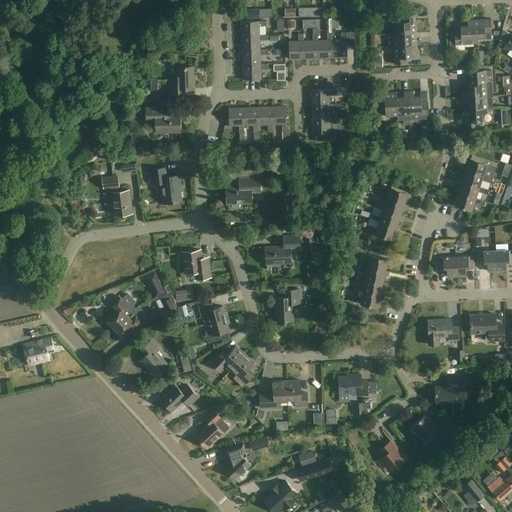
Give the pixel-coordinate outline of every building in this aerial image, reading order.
[(297,8),(297,17),(306,17),(306,8),(297,8)] [(295,17),(295,9),(285,9),(285,17),(295,17)] [(261,10),(249,10),(249,18),(261,18),(261,10)] [(393,34),(417,33),(416,15),(404,15),(404,21),(399,21),(399,29),(393,29),(393,34)] [(296,19),(288,19),(288,29),(296,29),(296,19)] [(473,20),(475,44),(480,44),(479,38),(487,38),(487,40),(493,40),(491,19),(473,20)] [(457,45),(475,44),(473,20),(469,20),(469,26),(462,26),(462,32),(456,32),(456,33),(451,33),(452,51),(457,50),(457,45)] [(260,35),(260,27),(267,26),(267,21),(243,21),(243,36),(260,35)] [(511,57),(511,35),(503,30),(500,41),(506,45),(504,50),(508,53),(507,54),(511,57)] [(319,58),(333,57),(333,40),(333,32),(328,33),(328,40),(319,40),(318,40),(319,58)] [(333,40),(333,57),(348,57),(348,46),(356,46),(355,32),(342,32),(342,40),(333,40)] [(304,41),(304,33),(299,34),(299,41),(289,41),(290,59),(304,58),(304,41)] [(318,40),(319,40),(319,33),(313,33),(313,40),(304,41),(304,58),(319,58),(318,40)] [(393,34),(394,46),(418,45),(418,40),(412,40),(412,33),(417,33),(393,34)] [(260,35),(243,36),(243,50),(260,50),(260,40),(268,40),(268,35),(260,35)] [(418,50),(418,45),(394,46),(395,65),(408,64),(408,58),(413,57),(413,50),(418,50)] [(260,50),(243,50),(244,65),(261,64),(261,55),(268,55),(268,49),(260,50)] [(269,64),(261,64),(244,65),(244,79),(262,79),(262,69),(269,69),(269,64)] [(193,81),(193,66),(184,67),(184,68),(177,68),(177,84),(172,84),(172,96),(185,95),(185,89),(195,89),(195,81),(193,81)] [(464,93),(464,98),(492,96),(493,96),(492,84),(488,84),(487,70),(470,71),(470,85),(469,85),(470,93),(464,93)] [(312,90),(313,105),(331,104),(330,95),(347,95),(347,89),(337,89),(337,90),(330,90),(312,90)] [(409,92),(411,119),(426,119),(426,115),(429,115),(428,102),(422,102),(422,96),(415,97),(415,91),(409,92)] [(398,120),(399,120),(397,92),(380,93),(380,106),(386,106),(387,117),(398,116),(398,120)] [(399,120),(411,119),(409,92),(410,97),(405,97),(405,92),(397,92),(399,120)] [(464,98),(464,103),(470,102),(471,109),(489,108),(489,109),(493,108),(492,96),(464,98)] [(331,104),(313,105),(313,119),(331,119),(331,118),(331,109),(341,109),(341,103),(331,104)] [(274,124),(273,106),(259,107),(259,124),(260,124),(269,124),(269,132),(274,132),(274,124)] [(288,106),(273,106),(274,124),(283,123),(283,131),(288,131),(288,106)] [(245,125),(244,107),(230,108),(230,125),(240,125),(240,133),(245,132),(245,125)] [(259,107),(244,107),(245,125),(254,125),(254,132),(260,132),(260,124),(259,124),(259,107)] [(162,115),(161,108),(147,108),(147,121),(156,121),(157,133),(181,132),(180,114),(162,115)] [(489,108),(471,109),(465,110),(466,128),(479,128),(479,122),(484,122),(483,114),(489,113),(489,109),(489,108)] [(331,119),(313,119),(314,134),(332,133),(331,124),(338,124),(338,118),(331,118),(331,119)] [(463,169),(466,170),(484,176),(486,170),(495,173),(497,168),(496,168),(497,164),(490,162),(489,165),(487,165),(488,164),(470,158),(468,165),(464,164),(463,169)] [(137,174),(135,164),(121,166),(122,172),(130,171),(130,175),(137,174)] [(166,177),(165,168),(151,170),(152,184),(162,183),(165,203),(181,201),(179,186),(181,185),(179,175),(166,177)] [(275,180),(275,170),(267,170),(268,180),(275,180)] [(484,176),(466,170),(464,177),(460,176),(459,180),(463,182),(480,187),(482,181),(491,184),(493,179),(484,176)] [(119,186),(118,177),(103,179),(104,188),(112,187),(113,193),(111,193),(114,216),(132,213),(129,191),(119,192),(118,186),(119,186)] [(260,192),(260,177),(242,178),(243,186),(228,187),(229,204),(251,203),(251,192),(260,192)] [(459,193),(476,199),(478,192),(487,195),(493,197),(495,194),(489,192),(489,191),(480,188),(480,187),(463,182),(460,188),(457,187),(455,192),(459,193)] [(387,199),(407,205),(408,205),(405,204),(407,197),(410,198),(411,194),(391,187),(389,194),(379,191),(378,195),(387,198),(387,199)] [(485,202),(476,199),(459,193),(457,199),(453,198),(452,203),(455,205),(472,210),(474,204),(484,207),(485,202)] [(383,210),(404,217),(404,216),(401,215),(403,209),(406,210),(407,205),(387,199),(385,205),(376,202),(374,207),(383,210)] [(402,221),(404,217),(383,210),(381,217),(372,214),(370,219),(379,222),(400,229),(400,228),(397,227),(399,220),(402,221)] [(379,222),(377,228),(368,225),(366,230),(376,233),(393,239),(395,231),(399,232),(400,229),(379,222)] [(300,248),(300,236),(284,236),(284,247),(266,248),(267,264),(291,263),(290,249),(300,248)] [(511,249),(496,251),(497,271),(507,271),(506,263),(511,262),(511,249)] [(202,262),(201,250),(183,252),(186,273),(198,271),(199,279),(211,277),(209,261),(202,262)] [(497,271),(496,251),(478,251),(479,264),(487,264),(487,272),(497,271)] [(358,266),(368,268),(389,272),(386,271),(388,264),(391,265),(392,260),(388,260),(388,259),(371,256),(369,263),(359,261),(358,266)] [(474,256),(456,257),(457,277),(467,277),(466,269),(475,269),(474,256)] [(447,278),(457,277),(456,257),(438,258),(438,270),(447,270),(447,278)] [(368,268),(367,275),(357,273),(356,278),(366,280),(387,284),(384,283),(385,276),(389,277),(389,272),(368,268)] [(155,272),(146,276),(156,297),(165,293),(155,272)] [(386,288),(387,284),(366,280),(364,286),(355,284),(354,290),(363,292),(384,296),(385,295),(381,294),(383,288),(386,288)] [(175,292),(176,302),(194,300),(193,290),(175,292)] [(300,303),(300,290),(285,290),(285,297),(275,298),(276,307),(277,307),(278,323),(287,323),(286,321),(294,320),(293,304),(300,303)] [(384,296),(363,292),(362,298),(352,296),(351,301),(361,303),(361,304),(379,308),(380,299),(384,300),(384,296)] [(106,318),(115,327),(135,309),(133,306),(137,303),(128,294),(122,299),(119,296),(113,302),(118,307),(106,318)] [(177,312),(169,299),(162,303),(166,309),(159,312),(163,320),(177,312)] [(207,317),(209,323),(226,319),(223,307),(214,309),(212,303),(198,307),(201,318),(207,317)] [(115,327),(123,337),(135,326),(142,320),(145,318),(143,316),(146,313),(139,306),(136,309),(135,309),(115,327)] [(187,316),(185,306),(176,308),(179,318),(187,316)] [(102,307),(95,311),(98,316),(104,313),(102,307)] [(496,325),(496,314),(470,315),(471,333),(489,332),(489,341),(505,340),(504,324),(496,325)] [(230,332),(226,319),(209,323),(211,331),(205,332),(207,344),(222,340),(220,334),(230,332)] [(452,327),(451,319),(428,320),(429,344),(438,344),(438,337),(449,337),(449,341),(459,341),(458,327),(452,327)] [(55,351),(52,338),(26,344),(31,365),(50,360),(48,353),(55,351)] [(158,347),(151,341),(141,350),(146,356),(140,361),(156,378),(169,365),(155,350),(158,347)] [(231,370),(245,354),(236,346),(229,354),(225,350),(212,364),(220,371),(226,364),(231,370)] [(191,371),(187,353),(179,355),(183,372),(191,371)] [(245,354),(231,370),(236,374),(233,378),(243,387),(253,376),(247,370),(254,363),(245,354)] [(361,381),(361,374),(352,374),(352,376),(339,377),(340,394),(357,393),(357,396),(368,395),(367,381),(361,381)] [(464,391),(464,378),(447,378),(447,387),(435,387),(436,404),(457,404),(456,391),(464,391)] [(287,381),(288,401),(295,400),(295,407),(308,407),(307,393),(301,393),(301,380),(287,381)] [(288,401),(287,381),(273,382),(274,395),(260,395),(260,408),(268,408),(268,409),(280,408),(280,401),(288,401)] [(199,397),(188,385),(182,392),(176,386),(161,400),(172,411),(184,400),(189,406),(199,397)] [(370,409),(370,402),(355,403),(356,414),(368,413),(367,409),(370,409)] [(319,413),(318,403),(310,404),(311,414),(319,413)] [(258,409),(256,417),(264,419),(266,411),(258,409)] [(229,427),(213,410),(204,419),(208,424),(204,427),(205,428),(196,437),(201,443),(202,442),(208,448),(224,433),(223,433),(229,427)] [(433,425),(425,415),(418,421),(419,422),(413,426),(427,444),(438,435),(443,441),(452,433),(444,423),(437,429),(434,425),(433,425)] [(511,441),(511,429),(509,425),(494,436),(503,448),(511,441)] [(251,440),(254,452),(271,447),(268,436),(251,440)] [(389,473),(393,469),(406,459),(391,441),(379,451),(383,457),(378,461),(383,468),(384,467),(389,473)] [(247,456),(243,444),(225,449),(228,458),(229,457),(231,463),(225,469),(236,480),(251,465),(244,458),(247,456)] [(508,454),(504,449),(494,459),(497,463),(495,465),(501,473),(511,463),(511,462),(506,455),(508,454)] [(313,451),(298,455),(302,467),(316,462),(313,451)] [(333,471),(328,459),(295,470),(299,482),(333,471)] [(511,474),(504,481),(499,476),(487,486),(500,501),(511,491),(511,474)] [(485,496),(472,479),(464,486),(477,502),(485,496)] [(297,493),(286,481),(280,486),(278,484),(275,486),(276,487),(273,490),(272,489),(269,491),(272,494),(265,501),(275,511),(276,511),(283,506),(286,509),(294,501),(291,498),(297,493)] [(309,498),(313,496),(310,488),(305,491),(309,498)] [(336,504),(332,498),(320,504),(323,511),(336,504)]
